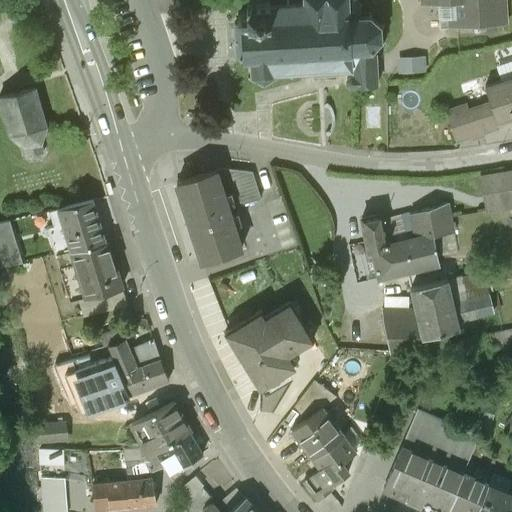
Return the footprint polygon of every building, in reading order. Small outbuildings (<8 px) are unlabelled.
[(303,0),(303,4),(288,4),(287,0),(284,0),(285,5),(268,5),(268,0),(264,0),(263,0),(249,0),(249,1),(245,1),(245,12),(240,12),(236,19),(239,22),(233,22),(234,38),(232,38),(232,40),(234,40),(235,57),(242,56),(242,58),(249,57),(250,72),(247,75),(249,77),(252,74),(260,80),(261,84),(263,83),(263,79),(272,74),(276,76),(278,73),(274,72),(274,71),(289,70),(289,75),(292,75),(291,70),(308,70),(308,74),(311,74),(311,69),(327,69),(328,73),(330,73),(330,69),(348,68),(348,76),(346,77),(345,81),(346,83),(347,84),(349,86),(376,84),(375,52),(372,52),(371,50),(379,41),(383,42),(384,40),(379,38),(379,27),(382,25),(381,23),(378,25),(367,18),(370,13),(368,12),(365,16),(355,16),(355,15),(359,11),(358,3),(355,0),(303,0)] [(421,0),(421,4),(444,3),(443,0),(455,0),(457,25),(506,22),(505,0),(421,0)] [(423,58),(400,60),(400,72),(424,70),(423,58)] [(511,82),(486,91),(490,102),(498,127),(511,122),(511,82)] [(35,91),(0,101),(0,105),(10,140),(25,151),(27,161),(33,163),(39,161),(43,156),(41,146),(46,129),(35,91)] [(498,127),(490,102),(471,108),(469,102),(446,110),(457,145),(472,140),(472,142),(481,139),(485,138),(484,135),(499,130),(498,127)] [(511,168),(478,175),(484,208),(485,214),(511,208),(511,168)] [(179,185),(204,266),(243,253),(230,212),(263,201),(254,175),(224,171),(179,185)] [(106,243),(93,202),(58,213),(63,227),(47,231),(55,258),(106,243)] [(411,212),(416,233),(423,232),(430,236),(433,235),(453,230),(452,215),(449,202),(411,212)] [(410,210),(383,217),(389,240),(416,233),(411,212),(410,210)] [(379,276),(440,263),(437,251),(433,235),(430,236),(423,232),(416,233),(389,240),(383,217),(382,212),(359,217),(367,249),(372,248),(379,276)] [(0,279),(21,274),(8,230),(0,232),(0,279)] [(457,247),(453,230),(433,235),(437,251),(457,247)] [(117,278),(106,243),(55,258),(70,304),(122,289),(119,278),(117,278)] [(469,272),(447,277),(413,285),(410,287),(415,308),(422,336),(424,336),(460,327),(459,321),(493,312),(486,280),(469,272)] [(259,311),(224,332),(259,389),(286,372),(278,360),(312,339),(289,302),(264,317),(259,311)] [(422,336),(415,308),(383,307),(384,319),(391,351),(426,345),(424,336),(422,336)] [(511,327),(487,333),(495,353),(511,347),(511,327)] [(129,396),(169,380),(161,360),(154,340),(130,351),(120,330),(101,337),(106,348),(109,346),(117,364),(117,363),(123,375),(121,376),(129,396)] [(91,412),(129,396),(121,376),(123,375),(117,363),(117,364),(107,368),(106,366),(94,371),(89,359),(68,367),(75,384),(79,382),(91,412)] [(315,380),(294,403),(306,419),(321,408),(336,396),(315,380)] [(149,455),(156,452),(189,432),(190,432),(174,402),(132,425),(142,443),(145,449),(125,451),(127,464),(145,461),(142,457),(148,454),(149,455)] [(313,459),(343,436),(321,408),(306,419),(291,431),(313,459)] [(419,409),(402,447),(459,472),(446,503),(442,511),(465,511),(456,508),(469,476),(464,474),(478,443),(446,430),(450,422),(419,409)] [(34,434),(38,454),(72,450),(68,430),(34,434)] [(203,455),(189,432),(156,452),(165,467),(170,475),(203,455)] [(355,452),(343,436),(313,459),(321,469),(315,474),(327,489),(328,489),(349,472),(341,462),(355,452)] [(459,472),(402,447),(385,489),(408,499),(413,489),(446,503),(459,472)] [(152,474),(165,467),(156,452),(149,455),(148,454),(142,457),(145,461),(152,474)] [(40,470),(65,468),(64,456),(38,457),(40,470)] [(491,473),(488,481),(506,487),(509,479),(491,473)] [(331,492),(328,489),(327,489),(315,474),(305,481),(320,500),(331,492)] [(205,485),(198,476),(181,491),(189,511),(198,511),(213,500),(202,488),(205,485)] [(511,511),(511,494),(469,476),(456,508),(465,511),(511,511)] [(156,507),(151,480),(122,484),(94,489),(97,507),(106,505),(107,511),(108,511),(128,509),(128,511),(156,507)] [(66,511),(65,486),(42,486),(43,511),(66,511)] [(257,511),(245,498),(229,511),(218,511),(213,505),(204,511),(257,511)]
